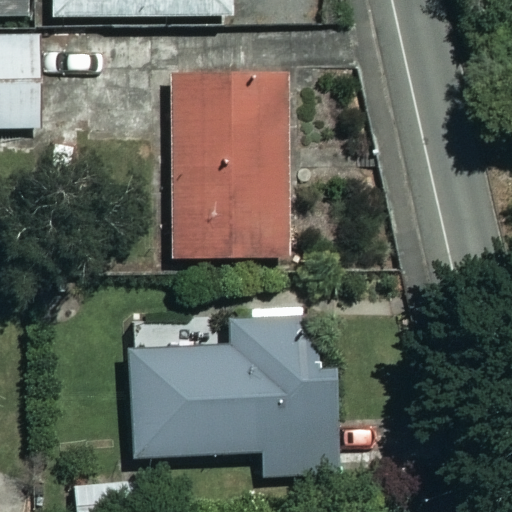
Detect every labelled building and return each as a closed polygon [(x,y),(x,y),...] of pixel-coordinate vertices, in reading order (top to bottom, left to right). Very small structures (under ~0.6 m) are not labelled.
[(0,0),(0,13),(45,13),(44,0),(0,0)] [(60,0),(61,21),(238,16),(237,0),(60,0)] [(57,38),(0,39),(0,170),(59,170),(57,38)] [(285,75),(147,79),(149,161),(169,161),(172,261),(290,258),(285,75)] [(231,302),(233,349),(136,354),(141,460),(270,455),(271,479),(343,476),(337,344),(324,345),(322,298),(231,302)]
